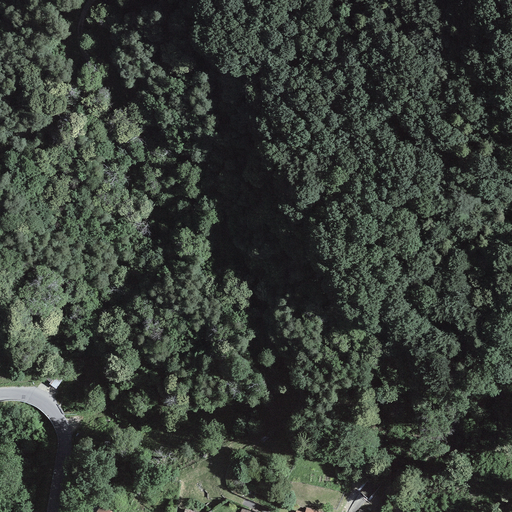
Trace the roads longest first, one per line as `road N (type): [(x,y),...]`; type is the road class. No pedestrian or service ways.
road 1 (track): [(91,0),(79,33),(85,55),(154,110),(177,151),(215,169),(226,232),(261,297),(268,338),(296,383),(287,413),(223,463),(222,485),(242,500)]
road 2 (tertiary): [(54,511),(65,444),(59,420),(41,398),(0,393)]
